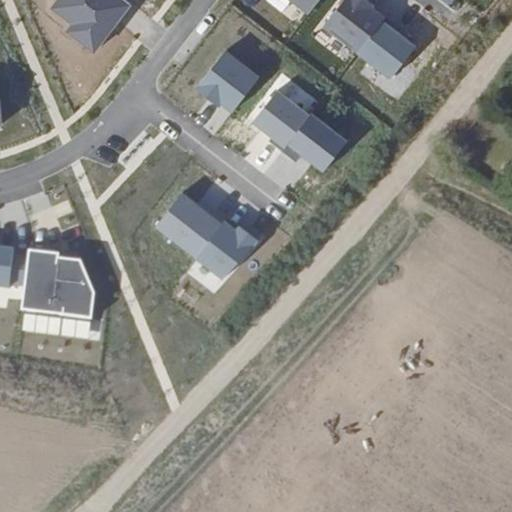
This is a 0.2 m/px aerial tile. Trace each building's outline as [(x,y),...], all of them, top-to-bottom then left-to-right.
[(68,35),(95,54),(129,4),(124,0),(58,0),(52,8),(71,27),(68,35)] [(288,0),(311,13),(319,0),(288,0)] [(396,27),(383,17),(355,54),(388,80),(413,47),(393,31),(396,27)] [(230,114),(259,77),(225,50),(196,86),(230,114)] [(307,116),(274,91),(250,122),(270,138),(267,142),(279,152),(307,116)] [(309,114),(307,116),(279,152),(293,162),(298,155),(321,172),(344,141),(309,114)] [(463,160),(450,176),(469,188),(480,171),(463,160)] [(195,205),(179,193),(153,227),(193,258),(222,221),(208,210),(206,213),(195,205)] [(197,202),(195,205),(206,213),(208,210),(197,202)] [(22,311),(88,315),(92,257),(27,252),(22,311)]
